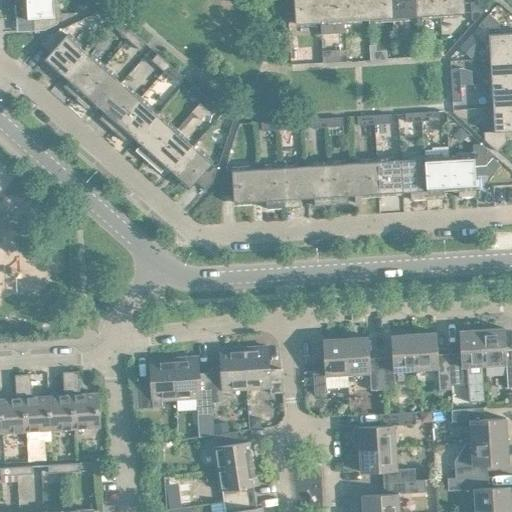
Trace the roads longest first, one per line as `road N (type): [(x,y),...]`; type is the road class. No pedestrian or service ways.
road 1 (residential): [(511,214),(206,231),(185,223),(0,63)]
road 2 (tertiary): [(165,264),(216,278),(511,260)]
road 3 (tertiary): [(0,113),(165,264)]
road 4 (residential): [(291,325),(511,309)]
road 5 (residential): [(119,337),(291,325)]
road 6 (residential): [(133,511),(120,355)]
road 7 (residential): [(120,355),(0,366)]
